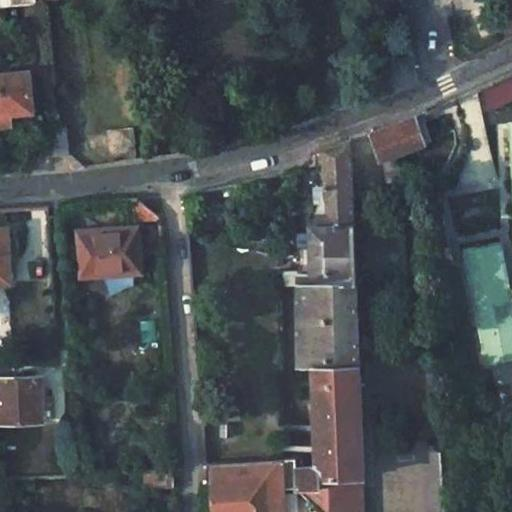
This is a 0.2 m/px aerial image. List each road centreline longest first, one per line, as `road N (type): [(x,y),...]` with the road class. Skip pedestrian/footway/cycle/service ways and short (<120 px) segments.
road 1 (trunk): [(511,410),(254,346),(0,256)]
road 2 (trunk): [(0,375),(208,451),(484,511)]
road 3 (residential): [(439,90),(268,150),(172,172),(0,184)]
